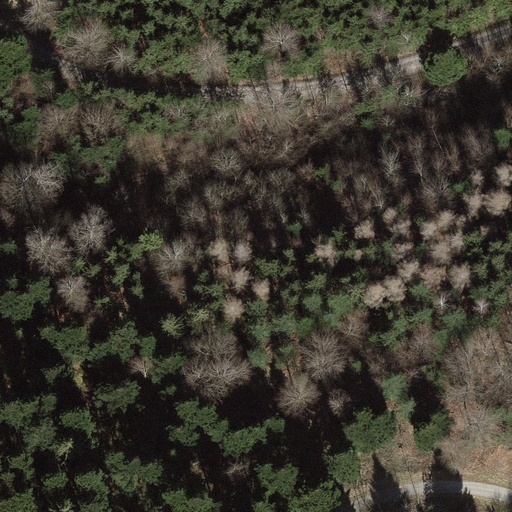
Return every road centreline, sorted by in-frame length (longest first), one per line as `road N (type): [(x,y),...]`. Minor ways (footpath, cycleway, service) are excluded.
road 1 (track): [(0,26),(54,63),(109,86),(216,94),(309,84),(511,32)]
road 2 (track): [(511,498),(458,487),(355,511)]
